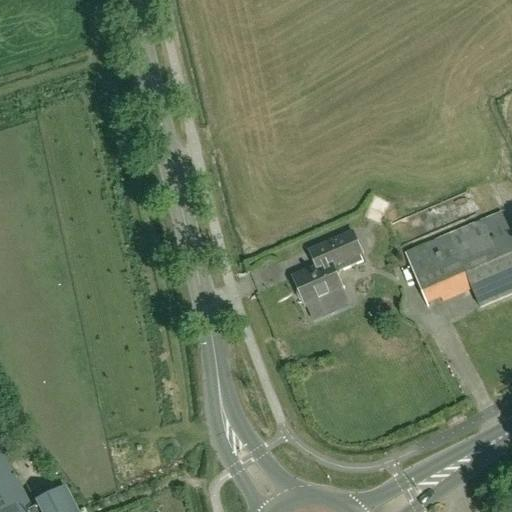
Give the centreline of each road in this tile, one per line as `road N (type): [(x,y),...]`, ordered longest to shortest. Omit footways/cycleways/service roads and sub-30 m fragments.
road 1 (tertiary): [(130,0),(218,390)]
road 2 (tertiary): [(384,511),(511,431)]
road 3 (tertiary): [(312,500),(273,474),(218,390)]
road 4 (tertiary): [(218,390),(223,449),(260,511)]
